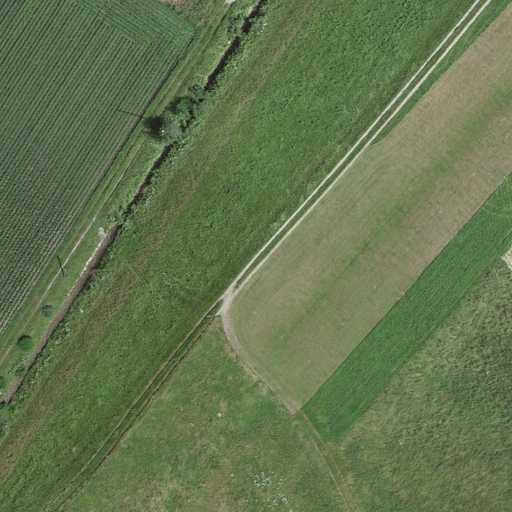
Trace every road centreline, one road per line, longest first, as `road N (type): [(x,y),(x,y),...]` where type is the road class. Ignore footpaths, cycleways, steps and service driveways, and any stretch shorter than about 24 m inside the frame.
road 1 (track): [(0,332),(220,0)]
road 2 (track): [(478,0),(235,280)]
road 3 (track): [(41,511),(102,449),(235,280)]
road 4 (track): [(235,280),(221,321),(229,344),(314,436),(350,511)]
